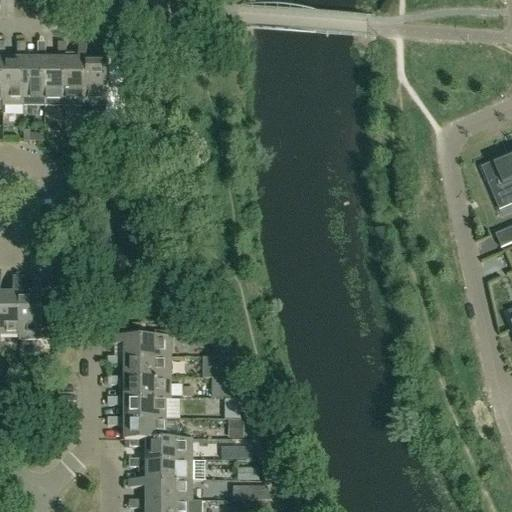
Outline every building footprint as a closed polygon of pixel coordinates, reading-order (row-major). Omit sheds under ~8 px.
[(24,60),(24,106),(45,106),(45,60),(46,60),(46,43),(39,43),(39,60),(26,60),(24,60)] [(4,106),(24,106),(24,60),(26,60),(26,44),(18,44),(18,60),(5,60),(4,60),(4,106)] [(59,60),(46,60),(45,60),(45,106),(65,107),(65,60),(66,60),(66,44),(59,44),(59,60)] [(65,107),(86,106),(86,60),(87,60),(87,44),(79,44),(79,60),(66,60),(65,60),(65,107)] [(86,60),(86,106),(106,106),(106,125),(125,125),(125,48),(107,47),(107,44),(100,44),(100,60),(87,60),(86,60)] [(504,159),(481,168),(487,183),(489,187),(495,201),(511,193),(511,158),(505,161),(504,159)] [(511,228),(495,236),(501,249),(511,244),(511,228)] [(14,295),(1,295),(0,295),(0,335),(19,336),(19,341),(21,341),(21,295),(22,295),(22,278),(14,278),(14,295)] [(34,295),(22,295),(21,295),(21,341),(42,341),(42,327),(54,327),(54,308),(42,308),(42,278),(34,278),(34,295)] [(125,358),(171,358),(171,337),(109,337),(109,345),(125,345),(125,357),(125,358)] [(171,379),(171,358),(125,358),(125,357),(109,357),(109,365),(125,365),(125,378),(125,379),(171,379)] [(171,399),(171,379),(125,379),(125,378),(108,378),(108,386),(125,386),(125,398),(125,399),(171,399)] [(224,381),(224,399),(237,399),(232,381),(224,381)] [(171,400),(171,399),(125,399),(125,398),(109,398),(109,406),(125,406),(125,419),(125,420),(166,420),(166,400),(171,400)] [(166,440),(166,420),(125,420),(125,419),(108,418),(108,427),(125,427),(125,441),(130,441),(129,441),(166,441),(166,440)] [(229,421),(229,438),(244,439),(244,421),(229,421)] [(146,448),(146,460),(146,461),(192,461),(193,440),(166,440),(166,441),(129,441),(130,441),(130,448),(146,448)] [(192,481),(192,461),(146,461),(146,460),(130,460),(130,468),(146,468),(146,481),(192,481)] [(245,487),(265,486),(264,470),(243,472),(245,487)] [(192,502),(192,481),(146,481),(130,481),(130,489),(146,489),(146,501),(146,502),(192,502)] [(251,488),(251,501),(271,501),(267,488),(251,488)] [(192,503),(192,502),(146,502),(146,501),(130,501),(130,509),(146,509),(145,511),(187,511),(188,503),(192,503)] [(243,503),(242,511),(265,511),(266,503),(243,503)]
